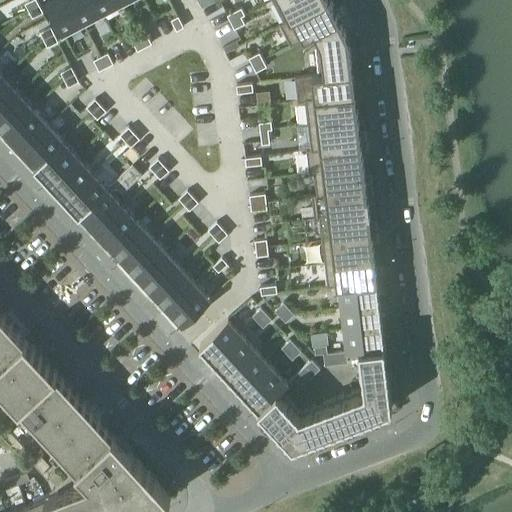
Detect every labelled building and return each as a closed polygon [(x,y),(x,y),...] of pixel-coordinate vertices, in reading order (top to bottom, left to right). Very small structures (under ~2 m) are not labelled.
[(29,0),(25,3),(28,10),(39,4),(36,0),(29,0)] [(45,0),(63,32),(83,22),(71,0),(45,0)] [(71,0),(83,22),(102,12),(96,0),(71,0)] [(96,0),(102,12),(121,2),(120,0),(96,0)] [(273,0),(284,20),(284,21),(324,0),(273,0)] [(284,20),(279,22),(286,34),(291,45),(311,34),(310,33),(339,18),(334,8),(330,0),(329,0),(324,0),(284,21),(284,20)] [(39,4),(28,10),(32,17),(43,11),(39,4)] [(241,7),(227,14),(231,20),(241,15),(245,14),(241,7)] [(178,15),(171,19),(176,29),(184,26),(178,15)] [(241,15),(231,20),(234,27),(245,22),(241,15)] [(339,18),(310,33),(311,34),(316,45),(318,60),(319,73),(319,74),(352,70),(350,58),(350,51),(348,35),(339,18)] [(40,32),(43,39),(54,33),(50,26),(40,32)] [(146,32),(139,36),(144,46),(151,43),(146,32)] [(54,33),(43,39),(47,46),(58,40),(54,33)] [(137,50),(144,46),(139,36),(132,39),(137,50)] [(259,51),(249,57),(252,63),(263,58),(259,51)] [(108,52),(100,56),(106,66),(113,62),(108,52)] [(106,66),(100,56),(93,59),(99,70),(106,66)] [(263,58),(252,63),(256,70),(266,65),(263,58)] [(60,71),(64,79),(75,73),(71,66),(60,71)] [(312,74),(295,76),(298,100),(305,100),(305,98),(355,92),(353,82),(353,79),(352,70),(319,74),(319,73),(312,74)] [(75,73),(64,79),(68,86),(79,80),(75,73)] [(0,79),(0,108),(19,91),(4,75),(0,79)] [(252,82),(236,84),(237,92),(253,90),(252,82)] [(0,108),(0,127),(5,133),(34,107),(19,91),(0,108)] [(305,98),(308,123),(358,117),(356,106),(356,107),(355,92),(305,98)] [(86,106),(92,112),(100,104),(95,98),(86,106)] [(100,104),(92,112),(97,118),(106,110),(100,104)] [(5,133),(20,149),(48,122),(34,107),(5,133)] [(311,148),(361,142),(359,128),(358,117),(308,123),(311,148)] [(271,120),(259,121),(260,129),(268,128),(272,128),(271,120)] [(20,149),(35,165),(63,138),(48,122),(20,149)] [(120,134),(125,140),(134,132),(128,126),(120,134)] [(268,128),(260,129),(262,143),(266,142),(269,142),(268,128)] [(134,132),(125,140),(131,146),(139,138),(134,132)] [(35,165),(49,180),(78,154),(63,138),(35,165)] [(311,148),(306,148),(308,166),(309,173),(314,172),(314,171),(363,165),(363,163),(361,142),(311,148)] [(49,180),(64,196),(92,170),(78,154),(49,180)] [(260,155),(245,157),(246,164),(261,162),(260,155)] [(149,166),(154,172),(163,163),(158,158),(149,166)] [(163,163),(154,172),(160,177),(169,169),(163,163)] [(314,171),(316,194),(366,188),(363,165),(314,171)] [(64,196),(79,212),(107,186),(92,170),(64,196)] [(79,212),(93,228),(122,202),(107,186),(79,212)] [(313,193),(311,193),(313,205),(314,218),(319,217),(319,216),(369,210),(368,200),(367,200),(367,198),(367,197),(366,188),(316,194),(316,193),(313,193)] [(178,197),(184,203),(193,195),(187,189),(178,197)] [(265,192),(249,194),(250,202),(266,200),(265,192)] [(193,195),(184,203),(189,209),(198,201),(193,195)] [(266,200),(250,202),(251,209),(267,208),(266,200)] [(93,228),(108,244),(137,218),(122,202),(93,228)] [(319,216),(322,239),(371,233),(370,221),(369,210),(319,216)] [(108,244),(123,260),(151,233),(137,218),(108,244)] [(208,229),(213,235),(222,227),(217,221),(208,229)] [(222,227),(213,235),(219,241),(227,233),(222,227)] [(123,260),(137,276),(166,249),(151,233),(123,260)] [(371,233),(322,239),(324,262),(374,256),(374,254),(373,245),(372,235),(371,233)] [(266,238),(255,239),(256,247),(267,245),(266,238)] [(293,260),(322,256),(319,240),(291,244),(293,260)] [(267,245),(256,247),(257,255),(268,253),(267,245)] [(137,276),(152,291),(181,265),(166,249),(137,276)] [(213,265),(218,271),(227,262),(222,256),(213,265)] [(374,256),(324,262),(327,285),(337,284),(339,284),(377,280),(377,277),(375,267),(375,264),(374,256)] [(152,291),(167,307),(195,281),(181,265),(152,291)] [(377,280),(339,284),(341,306),(380,302),(380,300),(379,300),(379,296),(378,292),(379,292),(379,290),(378,290),(377,282),(378,282),(377,281),(377,280)] [(195,281),(167,307),(175,316),(182,324),(210,298),(195,281)] [(276,284),(260,285),(261,293),(277,291),(276,284)] [(275,309),(274,309),(280,315),(289,307),(283,301),(275,309)] [(341,306),(344,328),(382,323),(380,302),(341,306)] [(261,306),(252,314),(257,320),(266,312),(261,306)] [(289,307),(280,315),(285,321),(294,313),(289,307)] [(47,494),(45,494),(51,511),(103,511),(114,508),(115,511),(125,511),(135,508),(132,501),(150,494),(152,502),(171,495),(128,448),(62,377),(3,314),(0,309),(0,383),(77,466),(63,479),(57,484),(47,494)] [(266,312),(257,320),(263,326),(272,318),(266,312)] [(226,319),(200,343),(200,344),(201,346),(202,345),(207,351),(208,353),(208,352),(214,358),(213,359),(215,360),(243,333),(228,317),(226,319)] [(344,328),(346,349),(356,348),(385,345),(382,323),(344,328)] [(215,360),(229,376),(258,349),(243,333),(215,360)] [(290,338),(282,346),(287,352),(296,344),(290,338)] [(315,353),(323,352),(327,351),(326,343),(314,345),(315,353)] [(296,344),(287,352),(292,358),(301,350),(296,344)] [(359,376),(359,378),(388,374),(388,373),(387,365),(387,364),(386,356),(386,354),(385,347),(385,346),(385,345),(356,348),(356,349),(356,350),(357,358),(357,360),(358,367),(358,369),(359,369),(359,376)] [(229,376),(244,392),(273,365),(258,349),(229,376)] [(346,349),(338,350),(340,363),(348,362),(346,351),(346,349)] [(338,350),(331,351),(332,363),(340,363),(338,350)] [(327,352),(323,352),(324,362),(324,364),(332,363),(331,351),(327,352)] [(312,359),(306,364),(314,373),(320,367),(312,359)] [(306,364),(300,369),(308,378),(314,373),(306,364)] [(244,392),(259,407),(280,387),(281,388),(288,382),(273,365),(244,392)] [(300,369),(295,374),(303,383),(308,378),(300,369)] [(295,374),(289,380),(297,389),(303,383),(295,374)] [(352,390),(363,417),(365,417),(365,416),(368,415),(372,414),(374,413),(373,413),(377,412),(380,410),(381,411),(382,410),(386,408),(389,407),(391,407),(391,406),(392,406),(392,404),(392,402),(391,403),(391,395),(391,393),(390,393),(389,386),(390,386),(390,384),(389,384),(388,377),(389,377),(388,374),(359,378),(360,380),(361,387),(355,390),(354,389),(352,390)] [(278,428),(279,429),(301,410),(299,408),(294,403),(293,401),(293,402),(288,396),(287,395),(281,389),(282,389),(281,388),(280,387),(259,407),(260,409),(261,410),(266,414),(265,415),(266,416),(267,416),(272,421),(271,421),(273,423),(273,422),(278,428)] [(361,418),(363,417),(352,390),(351,391),(344,394),(344,393),(342,394),(335,397),(333,397),(334,398),(327,400),(326,400),(324,401),(335,428),(337,427),(339,426),(344,424),(344,425),(345,424),(348,423),(352,421),(353,421),(354,421),(354,420),(357,419),(361,418)] [(301,410),(279,429),(280,431),(281,431),(282,432),(286,436),(286,437),(287,438),(288,439),(293,444),(296,442),(296,443),(298,442),(305,439),(309,438),(310,437),(316,435),(317,435),(317,434),(319,434),(324,432),(325,432),(326,431),(328,430),(333,428),(333,429),(335,428),(324,401),(323,401),(323,402),(316,404),(314,404),(314,405),(307,408),(307,407),(305,408),(306,408),(301,410)] [(1,432),(9,442),(15,436),(7,427),(1,432)] [(15,436),(9,442),(18,451),(24,446),(15,436)] [(34,460),(43,469),(48,465),(39,456),(34,460)] [(48,475),(57,484),(63,479),(54,469),(48,475)] [(27,471),(15,476),(18,483),(29,478),(27,471)] [(18,483),(15,476),(3,480),(6,488),(18,483)] [(45,498),(26,505),(28,511),(51,511),(45,494),(44,495),(45,498)]
